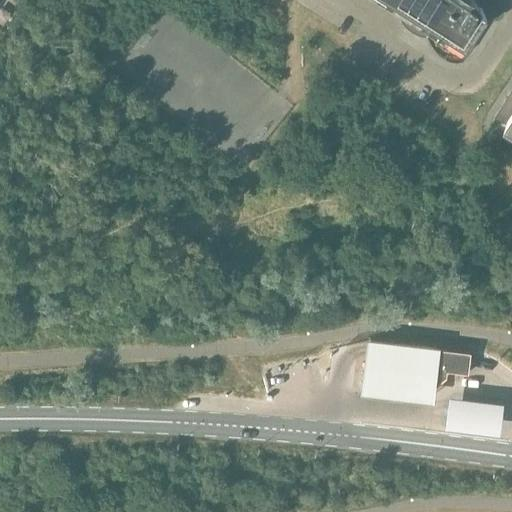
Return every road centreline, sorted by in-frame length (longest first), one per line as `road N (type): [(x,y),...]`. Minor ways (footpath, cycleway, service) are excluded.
road 1 (secondary): [(511,456),(238,426),(0,419)]
road 2 (residential): [(357,0),(374,10),(381,38),(457,82),(487,67),(511,26)]
